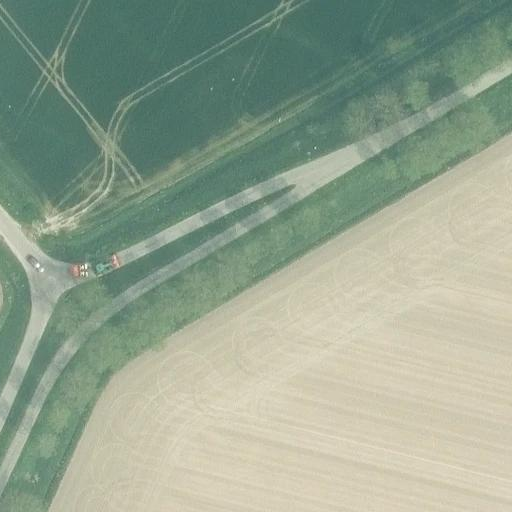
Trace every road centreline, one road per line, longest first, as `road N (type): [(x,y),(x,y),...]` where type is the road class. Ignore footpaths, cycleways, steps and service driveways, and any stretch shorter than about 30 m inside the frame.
road 1 (unclassified): [(0,478),(72,339),(331,171)]
road 2 (unclassified): [(331,171),(284,182),(51,284)]
road 3 (unclassified): [(331,171),(511,67)]
road 4 (unclassified): [(51,284),(0,420)]
